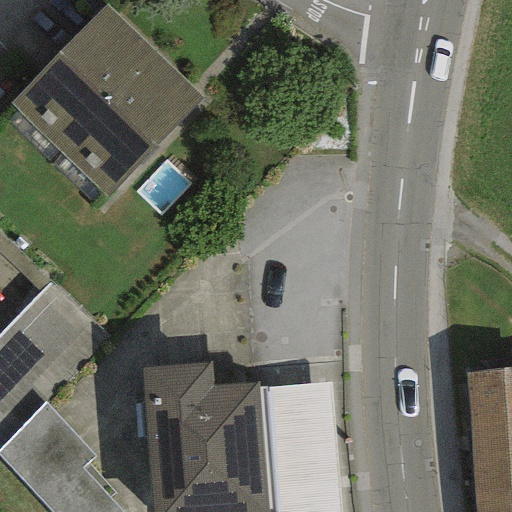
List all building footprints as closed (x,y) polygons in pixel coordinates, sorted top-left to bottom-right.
[(201,101),(103,5),(8,103),(107,198),(201,101)] [(108,338),(48,278),(0,332),(0,461),(45,511),(128,511),(129,511),(84,467),(93,458),(40,405),(108,338)] [(210,362),(140,368),(152,511),(267,511),(257,389),(257,381),(211,385),(210,362)] [(511,511),(511,371),(465,374),(474,511),(511,511)] [(340,511),(329,383),(257,389),(267,511),(340,511)]
